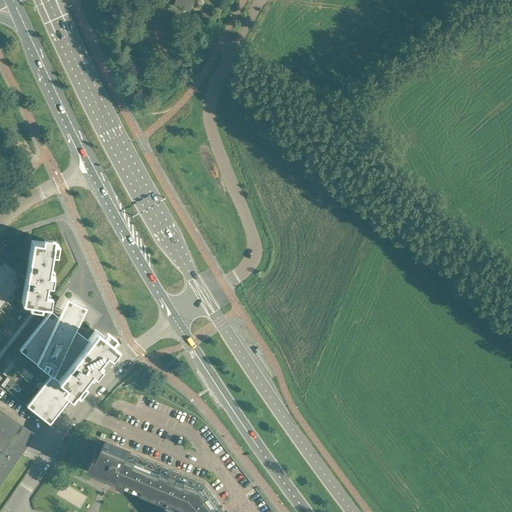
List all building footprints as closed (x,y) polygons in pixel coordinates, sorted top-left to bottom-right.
[(176,0),(175,5),(190,11),(194,0),(176,0)] [(210,22),(212,16),(203,13),(201,19),(210,22)] [(0,384),(26,405),(49,423),(53,419),(55,415),(57,413),(61,408),(65,403),(68,400),(71,396),(73,392),(112,343),(118,335),(98,290),(70,228),(69,225),(67,224),(65,222),(63,222),(60,221),(58,222),(55,223),(19,235),(11,244),(0,258),(0,384)] [(0,410),(0,450),(2,451),(0,453),(0,475),(4,478),(16,461),(25,447),(24,446),(11,438),(14,433),(20,425),(0,410)] [(105,442),(94,470),(106,475),(119,480),(119,482),(126,485),(127,484),(169,501),(169,503),(176,506),(178,501),(186,504),(185,507),(188,509),(190,511),(227,511),(229,511),(224,504),(222,505),(205,483),(113,445),(112,449),(105,446),(107,443),(105,442)]
